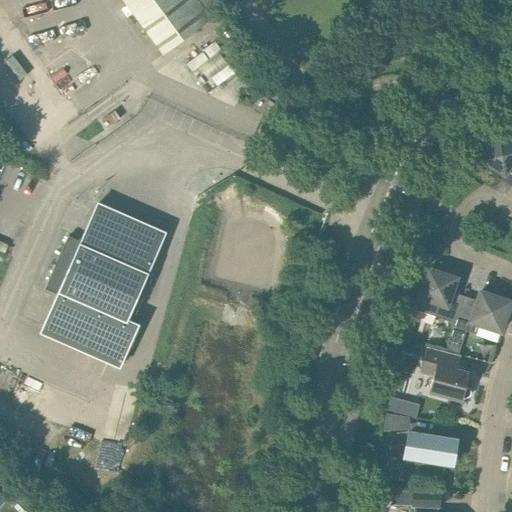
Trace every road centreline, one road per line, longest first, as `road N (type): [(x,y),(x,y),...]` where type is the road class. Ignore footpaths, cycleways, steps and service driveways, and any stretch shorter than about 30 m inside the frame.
road 1 (tertiary): [(315,511),(337,338),(409,148)]
road 2 (residential): [(485,511),(511,347)]
road 3 (residential): [(511,273),(455,249),(454,233),(457,215),(483,193),(511,207)]
